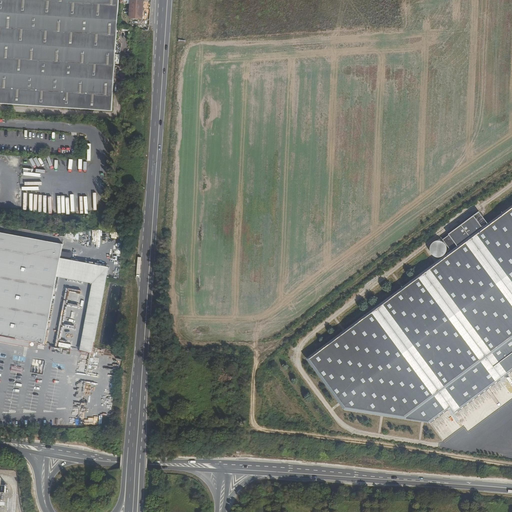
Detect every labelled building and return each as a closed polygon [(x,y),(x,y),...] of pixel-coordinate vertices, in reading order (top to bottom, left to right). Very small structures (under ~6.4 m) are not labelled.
[(0,0),(0,102),(112,109),(117,0),(0,0)] [(131,0),(131,11),(140,11),(140,0),(131,0)] [(511,209),(307,359),(348,411),(431,423),(442,438),(461,427),(467,433),(511,399),(511,209)] [(58,277),(61,258),(64,244),(0,232),(0,342),(19,346),(20,343),(20,340),(31,342),(45,345),(58,277)] [(91,283),(94,264),(61,258),(58,277),(91,283)] [(93,354),(109,267),(94,264),(91,283),(93,283),(81,352),(93,354)]
